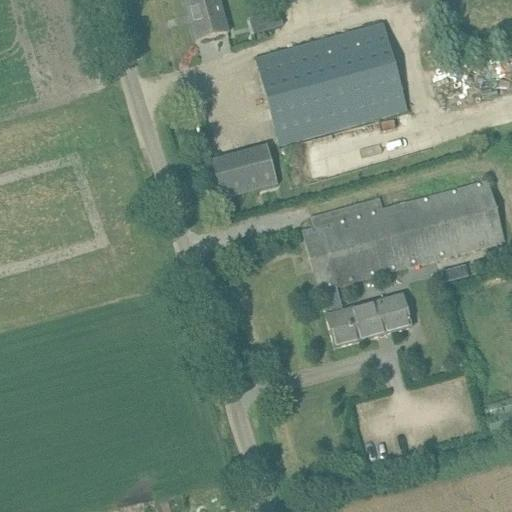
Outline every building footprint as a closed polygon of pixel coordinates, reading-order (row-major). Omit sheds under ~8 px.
[(218,0),(184,0),(196,44),(215,38),(227,36),(218,0)] [(306,0),(274,0),(277,8),(306,0)] [(255,36),(250,19),(232,24),(238,41),(255,36)] [(406,113),(382,25),(254,60),(278,148),(406,113)] [(267,148),(224,160),(204,165),(215,204),(277,187),(267,148)] [(313,231),(302,234),(318,293),(502,242),(486,184),(381,212),(379,202),(310,220),(313,231)] [(402,297),(343,312),(325,319),(334,352),(413,332),(402,297)] [(511,400),(483,408),(490,434),(511,428),(511,400)]
